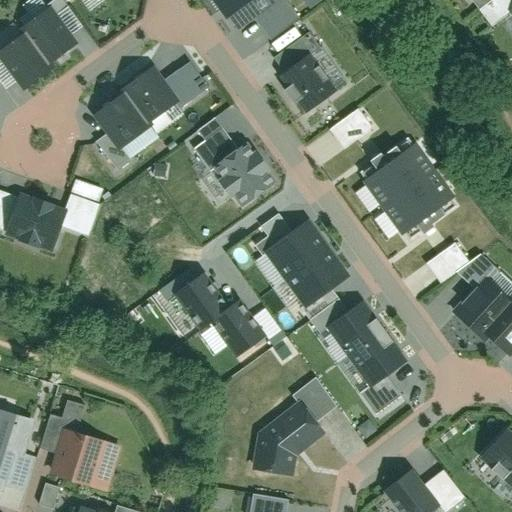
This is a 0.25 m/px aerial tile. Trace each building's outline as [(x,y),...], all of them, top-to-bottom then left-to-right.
[(30,15),(45,7),(40,0),(28,0),(23,3),(30,15)] [(272,3),(270,0),(211,0),(233,30),(272,3)] [(511,8),(511,0),(488,0),(481,6),(493,23),(511,8)] [(77,49),(52,12),(21,33),(27,43),(0,61),(24,96),(51,77),(46,70),(77,49)] [(336,95),(311,60),(278,84),(303,118),(336,95)] [(183,109),(154,72),(124,95),(152,133),(183,109)] [(152,133),(124,95),(93,118),(122,156),(152,133)] [(358,107),(328,128),(342,149),(372,128),(358,107)] [(241,208),(278,182),(252,144),(239,152),(223,128),(194,148),(210,171),(214,169),(241,208)] [(413,144),(364,180),(407,240),(457,204),(413,144)] [(68,216),(19,200),(5,243),(54,259),(68,216)] [(309,221),(263,253),(304,311),(350,278),(309,221)] [(212,324),(237,359),(268,336),(240,297),(228,306),(204,273),(170,298),(197,335),(212,324)] [(511,306),(485,280),(454,312),(481,338),(511,306)] [(387,331),(366,300),(325,329),(347,359),(387,331)] [(511,358),(511,306),(481,338),(508,363),(511,358)] [(409,362),(387,331),(347,359),(369,390),(409,362)] [(80,420),(85,406),(67,400),(62,414),(80,420)] [(256,441),(249,477),(292,482),(295,463),(324,441),(298,407),(256,441)] [(33,420),(0,412),(0,486),(15,490),(33,420)] [(116,445),(65,429),(52,473),(103,488),(116,445)] [(511,436),(508,432),(482,458),(511,487),(511,436)] [(441,511),(416,475),(384,497),(394,511),(441,511)] [(53,507),(59,487),(45,483),(39,503),(53,507)] [(287,511),(289,504),(252,499),(249,511),(287,511)]
